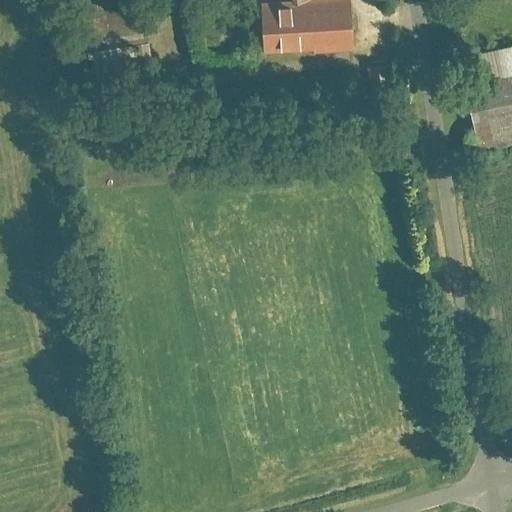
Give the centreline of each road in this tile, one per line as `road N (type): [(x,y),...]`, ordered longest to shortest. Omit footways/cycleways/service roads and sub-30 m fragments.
road 1 (residential): [(412,0),(495,479)]
road 2 (residential): [(375,511),(495,479)]
